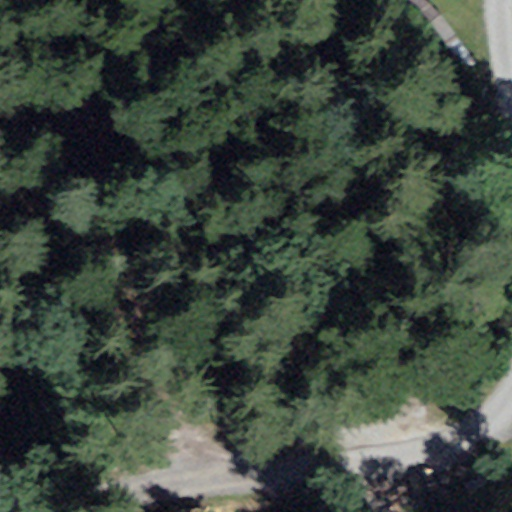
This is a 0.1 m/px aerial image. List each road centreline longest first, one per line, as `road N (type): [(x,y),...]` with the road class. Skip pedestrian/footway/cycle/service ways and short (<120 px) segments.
road 1 (track): [(303,470),(204,479),(62,511)]
road 2 (track): [(511,388),(469,439),(381,463),(303,470)]
